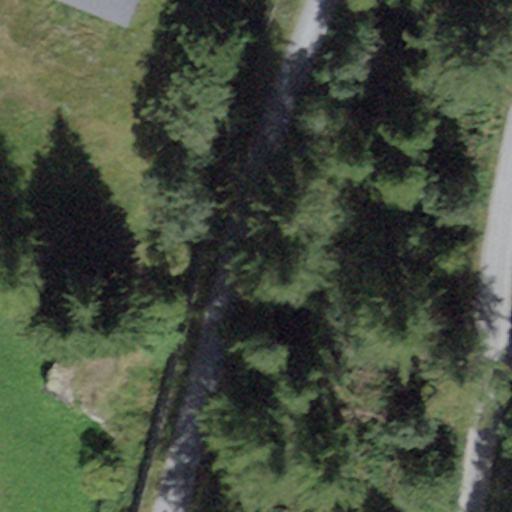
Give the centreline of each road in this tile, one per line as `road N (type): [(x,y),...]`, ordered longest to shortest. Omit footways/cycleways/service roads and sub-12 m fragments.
road 1 (unclassified): [(162,511),(362,0)]
road 2 (unclassified): [(511,194),(482,371),(470,511)]
